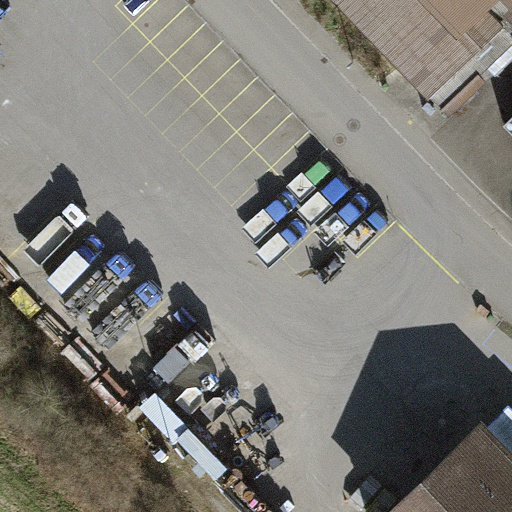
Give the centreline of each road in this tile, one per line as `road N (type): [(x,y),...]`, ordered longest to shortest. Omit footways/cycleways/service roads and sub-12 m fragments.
road 1 (unknown): [(63,0),(58,58),(129,166),(340,375)]
road 2 (residential): [(511,287),(224,0)]
road 3 (unknown): [(306,511),(299,460),(340,375)]
